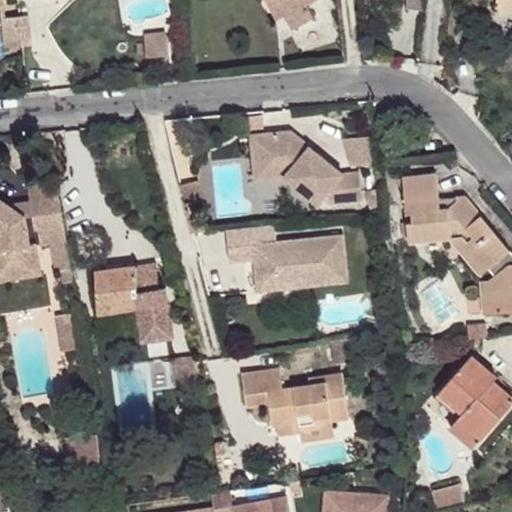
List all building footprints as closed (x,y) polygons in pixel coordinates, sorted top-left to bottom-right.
[(280,0),(267,0),(277,19),(287,13),(280,0)] [(280,0),(295,28),(314,17),(307,3),(313,0),(280,0)] [(425,0),(407,0),(407,8),(425,10),(425,0)] [(511,0),(497,0),(497,7),(511,8),(511,0)] [(3,17),(4,25),(20,24),(19,15),(3,17)] [(26,15),(19,15),(20,24),(21,35),(28,35),(26,15)] [(20,24),(4,25),(6,47),(22,46),(21,35),(20,24)] [(165,33),(147,35),(149,56),(167,55),(165,33)] [(21,35),(22,46),(29,45),(28,35),(21,35)] [(386,112),(390,134),(409,131),(405,109),(386,112)] [(291,130),(250,134),(254,168),(283,165),(284,176),(319,205),(324,198),(330,203),(360,200),(358,172),(343,173),(291,130)] [(344,137),(346,165),(373,163),(371,135),(344,137)] [(283,165),(254,168),(255,179),(284,176),(283,165)] [(413,221),(408,222),(410,235),(410,242),(449,238),(451,234),(462,235),(489,268),(494,275),(488,279),(491,313),(511,311),(511,252),(467,196),(465,196),(457,196),(457,200),(449,207),(440,207),(440,198),(437,172),(404,175),(407,212),(412,211),(413,221)] [(181,184),(186,204),(204,199),(199,179),(181,184)] [(32,200),(34,216),(36,229),(40,228),(42,244),(52,242),(65,240),(55,182),(30,186),(32,200)] [(457,196),(440,198),(440,207),(449,207),(457,200),(457,196)] [(0,199),(0,232),(8,279),(41,273),(37,245),(31,246),(26,217),(6,203),(0,199)] [(32,200),(6,203),(26,217),(34,216),(32,200)] [(261,225),(227,228),(230,261),(255,258),(258,290),(348,281),(343,235),(262,243),(261,225)] [(451,234),(449,238),(479,276),(489,268),(462,235),(451,234)] [(70,269),(65,240),(52,242),(57,271),(70,269)] [(156,263),(97,271),(99,313),(139,307),(144,341),(173,337),(166,289),(160,290),(156,263)] [(488,279),(481,280),(483,314),(491,313),(488,279)] [(57,317),(62,351),(80,348),(74,314),(57,317)] [(486,322),(479,323),(480,337),(487,336),(486,322)] [(479,323),(468,324),(469,338),(480,337),(479,323)] [(361,358),(358,337),(331,341),(334,362),(361,358)] [(460,417),(459,418),(482,438),(511,403),(511,396),(499,385),(502,381),(472,355),(439,393),(463,413),(460,417)] [(197,385),(193,356),(177,358),(181,386),(197,385)] [(348,418),(341,373),(310,378),(311,385),(283,389),(280,368),(243,373),(248,407),(270,403),(273,422),(277,424),(300,420),(301,425),(332,421),(348,418)] [(439,393),(436,396),(460,417),(463,413),(439,393)] [(482,438),(459,418),(451,427),(474,447),(482,438)] [(334,436),(332,421),(301,425),(300,420),(277,424),(279,435),(301,432),(302,440),(334,436)] [(67,438),(70,471),(100,468),(96,435),(67,438)] [(460,483),(433,489),(437,506),(464,499),(460,483)] [(387,511),(389,496),(326,491),(324,511),(387,511)] [(230,492),(212,495),(215,511),(289,511),(287,496),(233,505),(230,492)]
